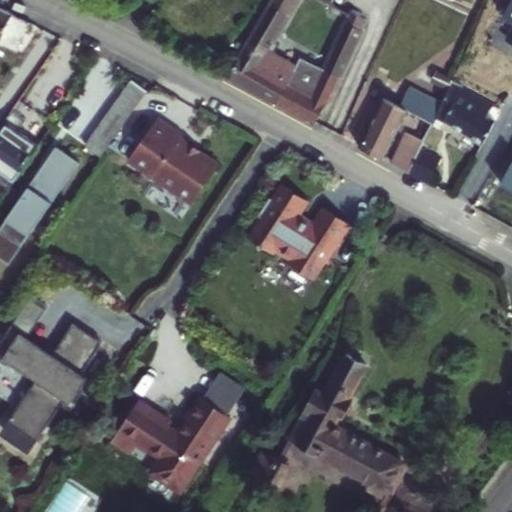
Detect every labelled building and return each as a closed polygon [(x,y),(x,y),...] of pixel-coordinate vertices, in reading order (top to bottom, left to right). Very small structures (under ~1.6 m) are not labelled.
[(282,0),(258,0),(215,78),(302,125),(350,31),(344,28),(348,22),(337,15),(310,69),(285,56),(282,63),(256,49),(282,0)] [(92,134),(107,145),(148,83),(134,73),(92,134)] [(373,95),(346,148),(370,161),(395,109),(423,124),(426,117),(471,142),(483,121),(475,118),(482,105),(452,89),(455,84),(443,78),(431,106),(398,87),(388,104),(373,95)] [(4,155),(18,165),(39,134),(20,121),(27,109),(14,100),(0,120),(0,141),(9,148),(4,155)] [(187,130),(159,111),(130,154),(194,197),(221,157),(201,143),(199,146),(189,139),(191,137),(185,132),(187,130)] [(83,148),(59,132),(0,219),(0,243),(13,252),(83,148)] [(399,135),(383,168),(417,186),(429,159),(410,151),(414,141),(399,135)] [(511,137),(511,138),(485,181),(511,196),(511,137)] [(0,152),(4,155),(9,148),(0,141),(0,152)] [(309,275),(345,219),(321,204),(309,222),(294,212),(303,197),(279,181),(269,197),(266,195),(255,212),(258,214),(245,234),(254,240),(255,245),(260,244),(269,250),(272,245),(288,256),(285,260),(309,275)] [(28,292),(8,322),(0,334),(0,358),(6,362),(45,303),(28,292)] [(99,339),(70,320),(50,350),(48,353),(51,355),(36,377),(33,376),(31,379),(26,388),(28,389),(17,406),(15,404),(0,426),(0,427),(29,447),(44,423),(42,422),(53,405),(55,407),(63,395),(60,393),(75,371),(78,372),(99,339)] [(50,350),(25,334),(6,362),(31,379),(33,376),(36,377),(51,355),(48,353),(50,350)] [(295,436),(385,484),(400,455),(332,418),(337,408),(341,410),(350,393),(346,391),(362,358),(341,347),(320,387),(312,384),(299,409),(306,413),(295,436)] [(213,373),(197,398),(220,414),(237,389),(213,373)] [(134,401),(115,430),(133,442),(158,458),(150,470),(176,487),(192,462),(193,463),(224,416),(220,414),(193,396),(179,417),(181,419),(172,432),(161,425),(164,421),(134,401)] [(133,442),(115,430),(108,441),(126,453),(133,442)]
